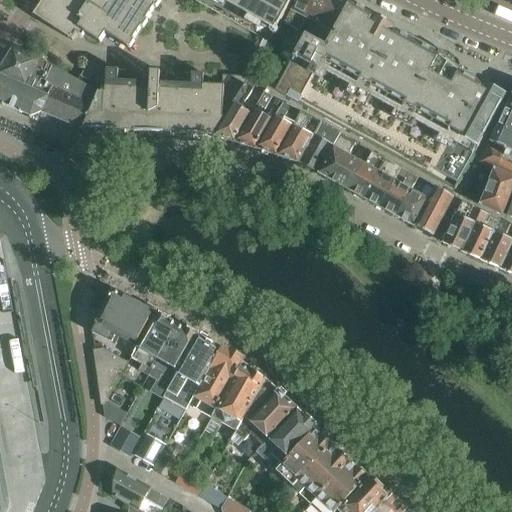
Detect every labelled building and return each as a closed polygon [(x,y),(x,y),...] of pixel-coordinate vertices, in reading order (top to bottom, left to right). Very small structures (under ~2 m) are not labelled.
[(45,0),(35,17),(73,42),(78,35),(83,38),(85,35),(100,45),(106,35),(129,50),(161,0),(200,0),(253,30),(253,29),(271,38),(270,39),(271,40),(293,0),(45,0)] [(297,0),(291,12),(333,34),(349,2),(345,0),(297,0)] [(397,29),(351,3),(334,35),(313,24),(276,92),(455,190),(507,96),(438,58),(440,55),(396,30),(397,29)] [(0,71),(0,104),(3,106),(3,107),(22,115),(22,114),(39,121),(42,113),(83,130),(99,93),(78,82),(40,61),(14,49),(0,71)] [(83,130),(214,137),(244,86),(250,77),(222,76),(222,87),(203,86),(204,75),(186,74),(185,86),(166,85),(167,73),(144,72),(144,84),(124,83),(125,71),(100,70),(101,67),(90,61),(78,82),(99,93),(83,130)] [(244,86),(214,137),(235,143),(252,115),(242,110),(254,91),(244,86)] [(252,115),(235,143),(256,150),(273,121),(260,114),(264,107),(270,96),(265,93),(252,115)] [(511,98),(489,145),(511,155),(511,98)] [(273,121),(256,150),(277,157),(294,128),(283,121),(291,107),(283,103),(273,121)] [(294,128),(277,157),(298,163),(313,138),(303,133),(311,119),(302,113),(294,128)] [(313,138),(298,163),(298,164),(318,174),(340,136),(333,132),(325,127),(320,124),(314,136),(313,138)] [(341,136),(319,175),(350,192),(365,166),(348,157),(355,144),(341,136)] [(503,212),(510,194),(511,189),(511,156),(489,146),(480,163),(495,170),(480,205),(480,207),(502,216),(503,212)] [(380,175),(373,171),(380,158),(372,153),(365,166),(350,192),(366,201),(380,175)] [(395,166),(387,162),(380,175),(366,201),(381,209),(402,170),(399,169),(392,181),(388,179),(395,166)] [(412,192),(404,188),(411,175),(402,170),(381,209),(397,218),(412,192)] [(419,179),(412,192),(397,218),(415,228),(436,189),(431,186),(424,198),(420,196),(427,184),(419,179)] [(433,238),(453,199),(436,189),(415,228),(433,238)] [(462,204),(442,244),(461,252),(481,212),(473,208),(462,204)] [(480,261),(494,232),(500,221),(481,212),(461,252),(480,261)] [(505,237),(494,232),(480,261),(499,270),(511,243),(511,226),(510,226),(505,237)] [(511,243),(499,270),(511,275),(511,243)] [(118,295),(110,297),(93,332),(117,344),(121,335),(140,344),(156,314),(118,295)] [(132,358),(143,364),(140,371),(149,376),(177,325),(156,314),(140,344),(132,358)] [(159,381),(162,375),(173,382),(199,336),(177,325),(149,376),(159,381)] [(173,382),(163,400),(185,413),(188,409),(199,388),(221,351),(199,336),(173,382)] [(96,353),(104,406),(106,406),(129,364),(106,351),(96,353)] [(221,351),(199,388),(188,409),(211,421),(243,365),(221,351)] [(243,365),(211,421),(235,435),(266,380),(243,365)] [(243,443),(250,435),(263,448),(298,411),(266,380),(235,435),(243,443)] [(282,466),(314,433),(315,431),(315,430),(317,428),(298,411),(263,448),(257,455),(265,463),(271,456),(282,466)] [(134,451),(141,439),(121,428),(114,440),(134,451)] [(132,455),(154,467),(160,456),(166,446),(144,433),(132,455)] [(317,436),(314,433),(282,466),(276,472),(294,490),(332,449),(333,448),(332,446),(332,442),(326,437),(322,438),(321,437),(320,437),(321,438),(320,439),(317,436)] [(337,455),(332,449),(294,490),(312,506),(349,465),(350,464),(349,462),(349,459),(344,453),(339,454),(338,453),(338,454),(337,455)] [(154,467),(152,471),(161,476),(169,461),(160,456),(154,467)] [(355,471),(349,465),(312,506),(318,511),(338,511),(368,480),(366,479),(367,474),(361,469),(357,470),(356,469),(355,470),(355,471)] [(116,481),(113,484),(112,488),(114,491),(113,496),(139,510),(146,498),(163,508),(168,499),(117,470),(116,481)] [(178,486),(199,497),(205,487),(184,475),(178,486)] [(368,480),(338,511),(376,511),(388,499),(379,490),(379,486),(374,481),(369,481),(368,480)] [(205,487),(199,497),(205,501),(212,489),(206,486),(205,487)] [(388,499),(376,511),(406,511),(391,497),(388,499)] [(222,511),(251,511),(230,500),(222,511)]
